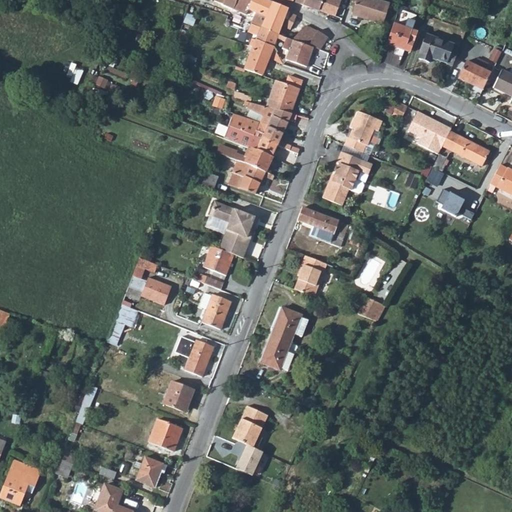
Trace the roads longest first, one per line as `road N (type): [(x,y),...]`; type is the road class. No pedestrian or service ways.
road 1 (residential): [(172,511),(329,103)]
road 2 (track): [(292,198),(367,228),(511,319)]
road 3 (track): [(0,66),(209,146)]
road 4 (residential): [(383,78),(420,86),(511,133)]
